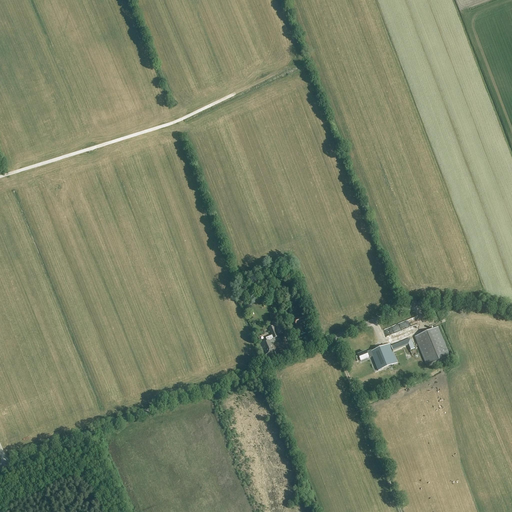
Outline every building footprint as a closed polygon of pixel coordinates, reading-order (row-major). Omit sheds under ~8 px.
[(294,320),(297,328),(296,328),(299,336),(306,333),(302,326),(301,324),(308,321),(306,315),(294,320)] [(424,315),(409,320),(410,325),(419,322),(420,326),(425,325),(424,320),(425,320),(424,315)] [(265,339),(267,341),(262,343),(266,354),(273,352),(271,347),(272,346),(269,340),(278,337),(274,326),(268,329),(271,336),(265,339)] [(438,328),(415,337),(427,365),(449,356),(438,328)] [(389,347),(388,345),(371,352),(366,354),(365,352),(358,355),(360,361),(368,358),(372,356),(378,371),(395,364),(393,357),(414,349),(410,339),(389,347)]
